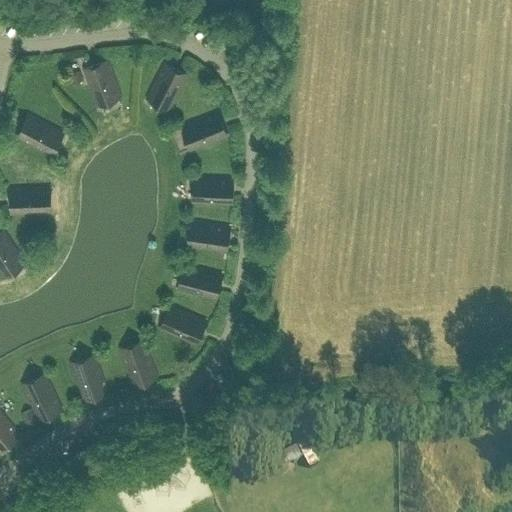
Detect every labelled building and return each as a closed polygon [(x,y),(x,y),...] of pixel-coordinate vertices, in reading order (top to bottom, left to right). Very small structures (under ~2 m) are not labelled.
[(96,101),(119,92),(107,60),(84,69),(96,101)] [(171,105),(187,74),(164,63),(149,94),(171,105)] [(82,80),(78,71),(70,74),(74,83),(82,80)] [(195,148),(227,135),(218,112),(186,125),(195,148)] [(48,152),(59,130),(29,114),(17,136),(48,152)] [(231,204),(232,178),(198,177),(197,202),(231,204)] [(12,213),(46,212),(45,187),(11,188),(12,213)] [(226,251),(229,226),(195,222),(192,246),(226,251)] [(0,270),(2,273),(23,259),(3,230),(0,232),(0,270)] [(216,298),(222,274),(188,265),(182,290),(216,298)] [(196,343),(205,320),(174,307),(164,330),(196,343)] [(133,385),(157,376),(145,344),(121,352),(133,385)] [(84,399),(108,390),(96,358),(72,367),(84,399)] [(39,419),(61,408),(46,377),(24,388),(39,419)] [(36,420),(30,409),(22,413),(28,424),(36,420)] [(0,449),(19,434),(0,411),(0,449)]
